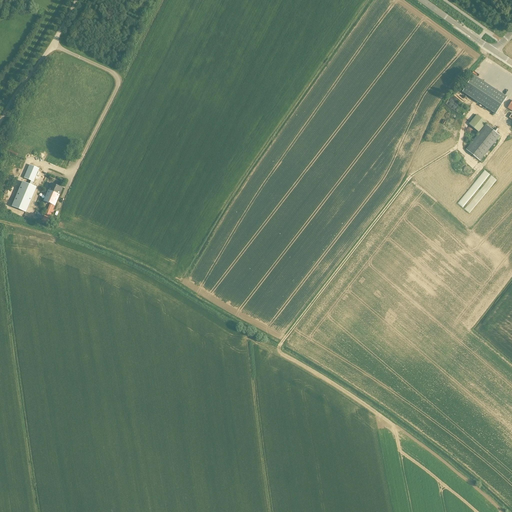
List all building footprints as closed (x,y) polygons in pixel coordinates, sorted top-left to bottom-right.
[(462,92),(496,114),(507,97),(473,75),(462,92)] [(479,132),(486,123),(477,115),(469,124),(479,132)] [(486,125),(466,150),(479,160),(500,136),(486,125)] [(26,212),(35,187),(31,185),(37,169),(28,165),(23,178),(29,181),(28,184),(21,182),(12,207),(26,212)] [(43,201),(51,204),(55,206),(62,188),(51,183),(43,201)] [(37,212),(36,217),(41,219),(40,222),(40,223),(46,225),(48,222),(55,206),(51,204),(46,216),(37,212)]
